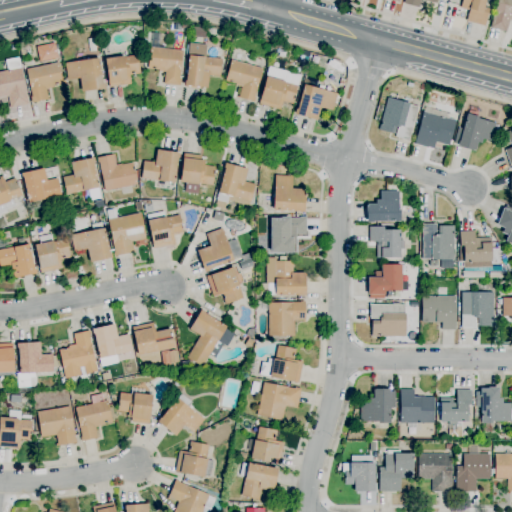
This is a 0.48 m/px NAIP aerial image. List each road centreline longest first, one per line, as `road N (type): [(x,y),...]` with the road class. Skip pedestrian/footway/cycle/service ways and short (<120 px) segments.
road 1 (residential): [(383,43),(342,176),(338,358),(308,511)]
road 2 (residential): [(0,145),(162,118),(345,160)]
road 3 (secondary): [(267,9),(511,78)]
road 4 (residential): [(511,360),(338,358)]
road 5 (residential): [(0,310),(137,286),(168,288)]
road 6 (residential): [(0,481),(135,465)]
road 7 (residential): [(345,160),(470,188)]
